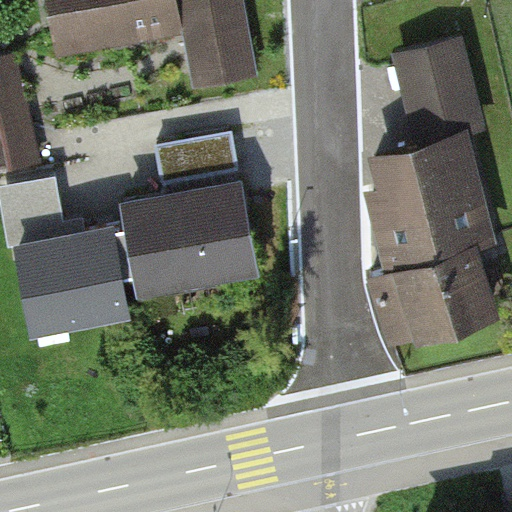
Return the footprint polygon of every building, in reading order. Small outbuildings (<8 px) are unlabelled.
[(60,0),(69,42),(174,21),(170,0),(60,0)] [(185,0),(201,78),(256,67),(242,0),(185,0)] [(396,265),(373,273),(395,338),(498,303),(478,240),(488,236),(460,128),(477,123),(456,43),(407,56),(429,142),(378,155),(385,183),(378,184),(396,265)] [(34,54),(0,61),(0,173),(58,160),(34,54)] [(140,310),(137,292),(264,271),(250,180),(130,199),(133,217),(21,235),(35,327),(140,310)]
